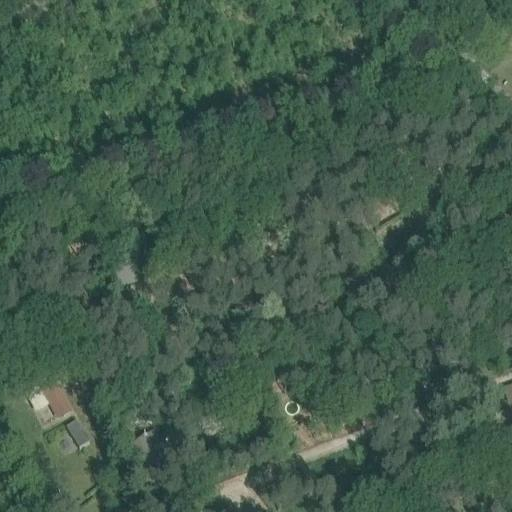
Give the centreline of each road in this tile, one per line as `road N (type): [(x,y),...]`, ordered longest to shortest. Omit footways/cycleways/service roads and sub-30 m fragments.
road 1 (track): [(0,206),(413,80)]
road 2 (tertiary): [(511,99),(418,0)]
